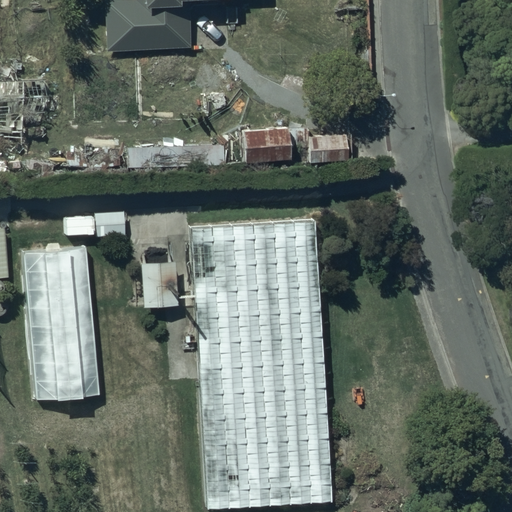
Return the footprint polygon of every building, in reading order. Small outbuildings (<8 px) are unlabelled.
[(102,0),(104,48),(188,45),(188,0),(102,0)] [(219,141),(157,142),(157,164),(357,156),(357,130),(346,131),(346,123),(285,124),(284,121),(239,123),(239,127),(219,127),(219,141)] [(93,213),(63,214),(64,232),(94,231),(94,234),(124,233),(123,208),(93,209),(93,213)] [(313,214),(188,224),(205,505),(330,498),(313,214)] [(85,243),(21,248),(34,397),(97,391),(85,243)] [(174,257),(141,257),(141,303),(174,303),(174,257)]
